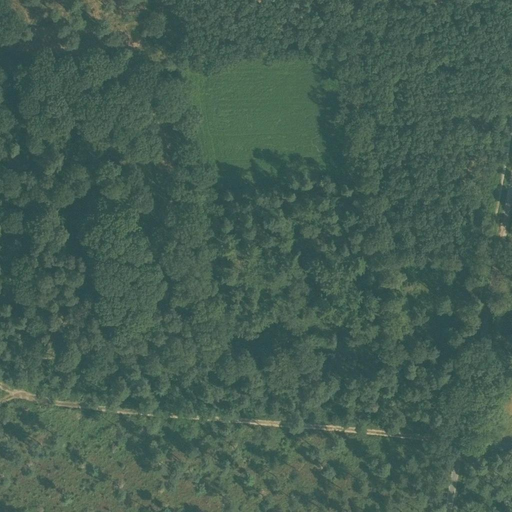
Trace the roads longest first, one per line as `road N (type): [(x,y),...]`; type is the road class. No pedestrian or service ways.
road 1 (track): [(460,443),(33,396),(0,379)]
road 2 (track): [(460,443),(511,168)]
